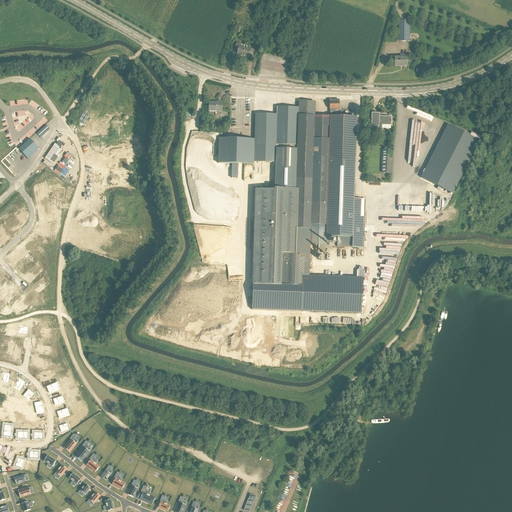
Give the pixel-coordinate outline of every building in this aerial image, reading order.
[(398,41),(410,41),(410,31),(410,20),(399,20),(399,36),(396,36),(396,40),(398,40),(398,41)] [(246,45),(239,43),(240,42),(236,42),(235,48),(238,49),(237,54),(240,54),(240,56),(242,56),(246,45)] [(252,45),(252,47),(246,45),(242,56),(249,58),(250,52),(253,53),(255,46),(252,45)] [(400,65),(408,65),(408,54),(399,54),(399,56),(395,56),(395,66),(400,66),(400,65)] [(255,114),(255,129),(255,139),(219,138),(218,163),(253,164),(253,162),(276,162),(275,191),(256,190),(252,310),(361,313),(362,278),(309,276),(309,254),(310,245),(316,245),(316,250),(326,250),(326,236),(337,237),(337,247),(364,248),(365,217),(365,213),(359,213),(360,199),(354,199),(356,118),(342,117),(342,112),(339,112),(339,100),(330,100),(330,109),(330,115),(339,115),(339,117),(330,117),(314,116),(315,102),(314,102),(314,103),(306,103),(306,102),(305,113),(298,112),(298,138),(276,138),(277,115),(255,114)] [(209,111),(222,111),(222,102),(216,102),(216,103),(209,102),(209,111)] [(277,110),(277,115),(276,138),(298,138),(298,112),(298,110),(277,110)] [(382,128),(391,129),(391,122),(391,120),(391,117),(379,117),(379,114),(372,113),(372,120),(371,120),(371,121),(372,121),(372,126),(378,126),(378,131),(382,131),(382,128)] [(50,129),(46,125),(37,134),(40,137),(50,129)] [(449,127),(422,181),(453,196),(479,142),(449,127)] [(37,147),(30,139),(19,149),(26,157),(37,147)] [(393,150),(388,150),(383,150),(381,172),(391,173),(393,150)] [(47,185),(33,190),(39,200),(52,196),(47,185)] [(21,209),(16,213),(22,221),(28,216),(21,209)] [(10,219),(4,224),(12,233),(17,227),(10,219)] [(394,225),(394,222),(378,222),(377,231),(379,231),(379,224),(394,225)] [(49,227),(38,223),(35,230),(46,235),(49,227)] [(39,245),(32,237),(27,242),(33,250),(39,245)] [(28,253),(23,247),(17,252),(23,258),(28,253)] [(17,263),(12,257),(6,261),(11,268),(17,263)] [(40,272),(33,264),(24,274),(30,282),(40,272)] [(47,288),(41,282),(34,291),(39,298),(47,288)] [(14,296),(8,289),(0,296),(0,301),(3,305),(14,296)] [(30,302),(24,296),(13,304),(14,304),(20,312),(30,302)] [(35,335),(46,337),(47,330),(36,328),(35,335)] [(17,348),(18,342),(7,340),(6,346),(17,348)] [(19,354),(9,353),(8,359),(19,361),(19,354)] [(47,373),(39,376),(40,382),(49,378),(47,373)] [(24,385),(19,381),(15,386),(20,390),(24,385)] [(49,394),(59,389),(57,382),(46,387),(49,394)] [(33,394),(30,390),(25,395),(28,399),(33,394)] [(42,411),(40,404),(34,405),(36,412),(42,411)] [(65,409),(56,411),(58,417),(67,415),(65,409)] [(67,423),(58,427),(60,432),(70,428),(67,423)] [(60,439),(66,444),(72,435),(67,431),(60,439)] [(75,457),(82,462),(90,452),(83,447),(75,457)] [(57,461),(47,456),(44,462),(54,467),(57,461)] [(21,468),(22,466),(24,462),(24,460),(18,458),(15,466),(21,468)] [(87,465),(96,472),(100,467),(91,460),(87,465)] [(67,469),(62,465),(56,473),(61,477),(67,469)] [(101,477),(106,481),(111,474),(106,470),(101,477)] [(80,479),(72,473),(68,477),(76,484),(80,479)] [(14,477),(16,484),(27,481),(25,474),(14,477)] [(113,484),(122,489),(125,484),(116,478),(113,484)] [(90,487),(85,483),(80,490),(85,494),(90,487)] [(128,494),(133,497),(138,488),(132,485),(128,494)] [(19,489),(21,496),(31,493),(29,486),(19,489)] [(100,495),(95,491),(89,499),(94,503),(100,495)] [(140,499),(152,505),(155,497),(143,491),(140,499)] [(244,510),(248,511),(249,511),(256,496),(250,494),(244,510)] [(24,499),(27,508),(34,506),(31,496),(24,499)] [(114,509),(111,499),(104,501),(107,511),(114,509)] [(158,507),(168,511),(170,504),(161,501),(158,507)] [(175,511),(183,511),(186,505),(179,502),(175,511)]
